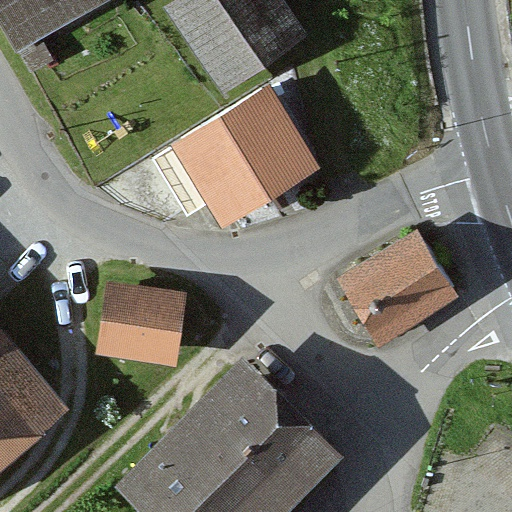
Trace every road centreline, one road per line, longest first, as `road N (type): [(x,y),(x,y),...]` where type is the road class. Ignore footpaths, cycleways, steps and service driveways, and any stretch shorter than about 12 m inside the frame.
road 1 (unclassified): [(0,96),(57,193),(105,243),(260,276)]
road 2 (unclassified): [(260,276),(394,201),(498,176)]
road 3 (tertiary): [(498,176),(465,0)]
road 4 (residential): [(511,304),(370,413)]
road 5 (residential): [(370,413),(260,276)]
